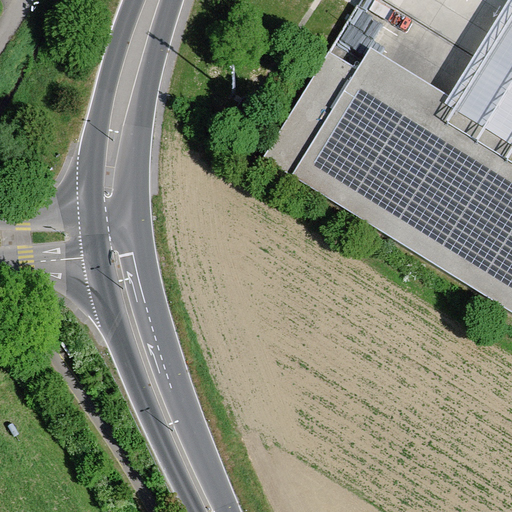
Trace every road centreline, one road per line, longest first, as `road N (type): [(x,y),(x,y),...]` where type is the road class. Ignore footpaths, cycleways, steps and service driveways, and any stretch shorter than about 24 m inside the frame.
road 1 (secondary): [(228,511),(165,359),(129,222)]
road 2 (secondary): [(91,227),(124,349),(196,511)]
road 3 (secondary): [(135,0),(104,93),(91,227)]
road 4 (secondary): [(129,222),(135,144),(172,0)]
